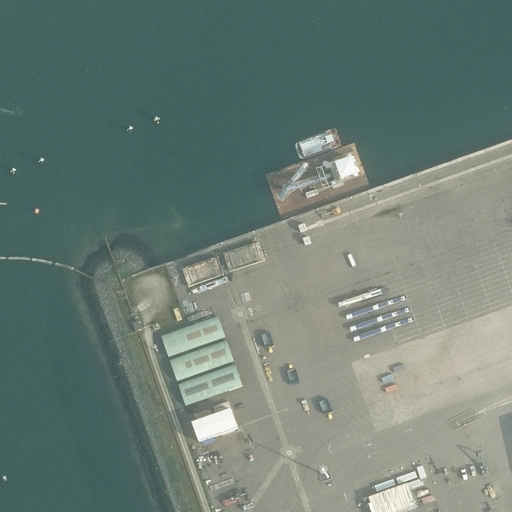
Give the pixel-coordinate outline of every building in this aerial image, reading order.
[(511,193),(283,274),(331,410),(511,345),(511,193)] [(216,264),(212,253),(190,261),(194,272),(216,264)] [(226,338),(219,317),(162,337),(169,358),(226,338)] [(234,362),(227,341),(170,361),(178,382),(234,362)] [(242,386),(236,366),(178,385),(185,406),(242,386)] [(237,429),(230,409),(191,422),(198,442),(237,429)] [(217,511),(275,511),(304,502),(299,489),(299,486),(296,478),(296,468),(295,464),(278,470),(270,473),(270,500),(267,490),(258,493),(258,501),(267,501),(257,505),(257,508),(249,508),(246,500),(243,500),(243,503),(244,503),(223,511),(217,511)] [(372,511),(403,511),(417,507),(410,484),(368,497),(372,511)]
